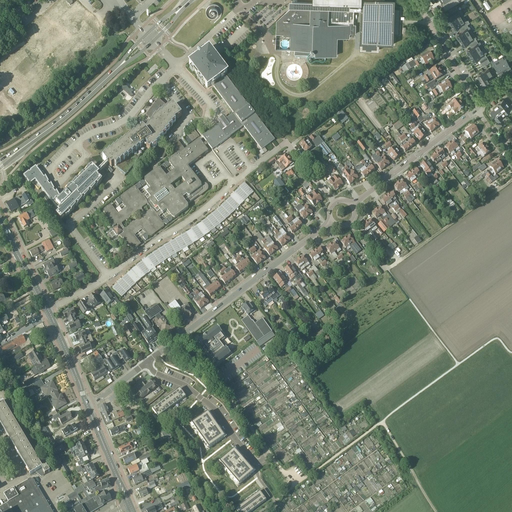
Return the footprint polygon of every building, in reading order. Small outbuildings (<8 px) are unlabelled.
[(276,21),(276,34),(284,35),(284,36),(291,37),(291,50),(295,50),(294,54),(295,54),(295,56),(309,57),(312,57),(317,57),(317,55),(336,56),(337,38),(349,38),(349,34),(355,34),(356,25),(353,25),(354,23),(356,23),(356,22),(354,22),(354,8),(360,9),(361,9),(361,0),(296,0),(297,1),(292,1),(292,6),(291,7),(286,12),(276,21)] [(361,9),(359,43),(360,43),(359,50),(379,50),(379,44),(385,44),(387,44),(393,44),(394,34),(399,34),(399,24),(400,9),(394,9),(394,0),(361,0),(361,9)] [(439,0),(441,2),(441,3),(445,10),(462,0),(439,0)] [(221,12),(221,10),(221,9),(220,8),(220,7),(219,6),(218,6),(218,5),(217,5),(216,4),(215,4),(214,4),(213,4),(212,4),(211,4),(210,4),(210,5),(209,5),(208,6),(207,7),(207,8),(206,8),(206,9),(206,10),(206,11),(206,12),(206,13),(206,14),(207,14),(207,15),(208,16),(209,17),(210,17),(211,18),(212,18),(213,18),(214,18),(214,17),(215,17),(216,17),(216,16),(219,18),(220,18),(220,17),(220,16),(221,16),(221,15),(221,14),(221,13),(221,12)] [(456,6),(450,9),(454,15),(448,18),(448,17),(447,18),(448,21),(449,21),(451,24),(463,16),(463,15),(463,14),(460,10),(459,11),(456,6)] [(464,17),(463,16),(451,24),(452,26),(452,27),(454,30),(455,29),(455,28),(460,25),(462,28),(470,23),(468,20),(467,21),(465,17),(464,17)] [(470,23),(462,28),(463,30),(457,34),(455,35),(457,38),(458,37),(459,40),(472,32),(469,27),(467,24),(470,23)] [(472,32),(459,40),(461,43),(462,46),(464,45),(470,41),(471,44),(477,40),(475,38),(475,37),(472,32)] [(477,40),(471,44),(473,46),(468,49),(467,49),(466,50),(468,53),(470,55),(483,48),(482,46),(480,42),(478,43),(477,40)] [(474,60),(477,58),(479,61),(481,59),(486,56),(485,54),(487,53),(484,49),(483,48),(470,55),(472,58),(471,58),(473,61),(474,60)] [(215,82),(219,79),(227,73),(209,49),(200,55),(199,53),(198,53),(197,54),(197,55),(198,57),(189,64),(207,88),(215,82)] [(429,52),(421,57),(420,56),(418,58),(419,60),(415,63),(412,58),(407,61),(409,63),(406,65),(409,70),(414,67),(416,66),(420,63),(421,63),(432,56),(429,52)] [(503,56),(498,59),(505,69),(507,67),(508,68),(511,66),(510,64),(509,65),(506,59),(509,58),(505,52),(503,54),(503,56)] [(432,56),(421,63),(422,65),(425,64),(426,65),(434,60),(432,56)] [(505,69),(498,59),(493,62),(499,71),(498,71),(499,73),(502,71),(505,69)] [(424,77),(425,80),(429,78),(428,77),(431,75),(433,73),(436,71),(437,72),(438,72),(438,73),(441,71),(438,66),(429,71),(426,73),(427,75),(424,77)] [(491,74),(488,69),(479,74),(477,75),(479,78),(479,77),(483,83),(486,81),(491,78),(489,76),(491,74)] [(433,73),(431,75),(428,77),(429,78),(425,80),(427,83),(434,78),(435,80),(443,75),(441,71),(438,73),(438,72),(437,72),(436,71),(433,73)] [(391,78),(396,85),(399,82),(392,73),(389,75),(391,78)] [(219,79),(215,82),(216,85),(214,87),(234,113),(205,135),(198,126),(196,128),(207,142),(205,144),(207,146),(208,144),(212,150),(244,126),(264,153),(267,151),(264,148),(275,140),(227,77),(221,81),(220,79),(219,80),(219,79)] [(428,89),(430,88),(430,87),(436,84),(434,81),(429,84),(429,83),(425,85),(428,89)] [(438,83),(436,84),(430,87),(430,88),(431,90),(438,85),(438,86),(436,87),(437,89),(439,92),(450,85),(447,81),(439,85),(438,83)] [(450,85),(439,92),(440,94),(443,93),(444,94),(452,89),(450,85)] [(146,114),(152,121),(146,129),(142,127),(143,127),(142,126),(140,129),(137,127),(133,131),(129,135),(125,138),(121,141),(118,143),(113,147),(108,149),(101,153),(104,157),(103,158),(106,163),(98,171),(99,173),(107,165),(109,164),(111,167),(114,165),(115,166),(126,174),(147,147),(150,150),(152,147),(153,149),(155,147),(157,145),(156,144),(160,141),(159,140),(163,137),(162,136),(166,133),(166,132),(169,129),(169,128),(173,125),(172,124),(176,121),(175,120),(177,118),(182,115),(173,104),(169,107),(158,99),(146,114)] [(458,99),(449,106),(446,108),(446,109),(443,111),(443,112),(441,113),(443,115),(445,114),(448,112),(453,108),(454,108),(461,103),(458,99)] [(498,105),(497,106),(503,114),(510,109),(503,99),(502,101),(499,100),(499,103),(497,104),(498,105)] [(461,103),(454,108),(452,110),(455,114),(464,107),(463,106),(464,106),(462,104),(461,104),(461,103)] [(503,114),(497,106),(490,112),(491,113),(491,115),(493,116),(498,121),(499,120),(501,120),(502,118),(503,117),(502,115),(503,114)] [(433,118),(430,120),(431,122),(433,124),(432,125),(433,126),(432,126),(434,130),(439,126),(433,118)] [(393,126),(397,131),(404,126),(401,121),(400,122),(399,121),(393,126)] [(429,123),(428,121),(425,124),(431,132),(434,130),(432,126),(433,126),(432,125),(433,124),(431,122),(429,123)] [(421,127),(419,125),(416,128),(417,130),(423,138),(427,135),(421,127)] [(462,140),(476,129),(473,125),(465,131),(466,133),(465,134),(466,135),(464,136),(462,134),(459,136),(462,140)] [(412,129),(409,132),(413,137),(415,135),(419,141),(423,138),(417,130),(416,128),(415,127),(412,129)] [(194,129),(187,134),(190,138),(186,141),(189,144),(192,142),(199,136),(194,129)] [(462,140),(459,143),(461,145),(462,146),(465,144),(468,142),(465,138),(466,137),(468,139),(470,138),(471,139),(479,133),(476,129),(462,140)] [(337,134),(332,138),(335,142),(340,138),(337,134)] [(311,144),(313,142),(313,141),(316,139),(316,138),(315,137),(314,136),(313,135),(310,138),(310,139),(311,140),(309,141),(307,138),(299,144),(302,148),(305,146),(305,147),(306,146),(307,147),(310,145),(311,144)] [(316,138),(316,139),(313,141),(313,142),(311,144),(310,145),(307,147),(306,146),(305,147),(305,146),(302,148),(306,153),(314,147),(316,149),(321,145),(318,141),(320,140),(319,139),(318,137),(316,138)] [(404,140),(410,148),(416,144),(411,137),(408,139),(407,138),(404,140)] [(160,167),(161,169),(158,168),(154,172),(155,173),(150,177),(149,175),(145,179),(145,182),(142,181),(139,182),(143,186),(146,183),(147,184),(147,185),(149,188),(150,188),(151,189),(142,195),(141,194),(142,193),(140,191),(139,191),(138,190),(142,187),(139,183),(136,185),(137,188),(134,187),(129,190),(131,192),(126,195),(125,194),(120,197),(121,200),(118,199),(115,201),(118,205),(122,202),(123,203),(123,204),(125,206),(126,207),(118,214),(112,206),(109,208),(108,206),(104,210),(104,213),(106,216),(106,217),(110,221),(111,221),(112,223),(111,225),(113,227),(117,224),(118,226),(115,228),(113,230),(113,231),(116,235),(117,235),(119,234),(122,231),(124,233),(120,236),(122,238),(124,238),(125,240),(125,241),(128,245),(129,245),(131,248),(134,249),(138,246),(137,244),(140,243),(134,235),(142,229),(143,230),(145,233),(146,233),(146,234),(143,237),(146,241),(148,239),(148,236),(151,237),(155,233),(154,232),(158,228),(160,230),(164,227),(164,224),(166,225),(169,223),(166,219),(162,222),(162,221),(162,220),(160,217),(159,217),(158,216),(167,210),(167,211),(167,212),(169,214),(170,214),(171,215),(167,218),(170,222),(172,220),(172,217),(175,218),(188,208),(188,205),(188,204),(204,192),(204,187),(205,187),(202,183),(201,184),(188,167),(208,151),(205,147),(207,146),(205,144),(203,145),(199,139),(185,150),(183,148),(184,148),(183,146),(180,143),(179,142),(178,140),(176,141),(174,142),(174,143),(173,144),(172,144),(171,143),(170,143),(169,143),(168,143),(167,144),(167,145),(160,151),(155,147),(153,149),(156,151),(155,152),(155,153),(155,154),(155,155),(156,156),(156,157),(157,157),(158,158),(159,158),(159,159),(160,159),(161,159),(162,158),(163,158),(164,157),(165,155),(165,154),(165,153),(171,149),(174,153),(176,155),(177,157),(174,158),(173,157),(169,160),(169,163),(166,162),(164,164),(167,168),(171,165),(171,166),(171,167),(173,169),(174,169),(175,170),(166,177),(166,176),(166,175),(164,172),(163,172),(162,171),(166,169),(163,165),(160,167)] [(404,140),(401,142),(402,143),(400,145),(405,152),(410,148),(404,140)] [(451,148),(453,151),(456,149),(457,151),(460,149),(453,140),(450,143),(452,146),(451,146),(452,147),(451,148)] [(364,152),(366,149),(360,141),(357,143),(364,152)] [(452,146),(450,143),(445,147),(450,153),(451,152),(453,155),(455,153),(453,151),(451,148),(452,147),(451,146),(452,146)] [(476,150),(478,153),(483,149),(484,150),(485,149),(485,150),(488,148),(484,143),(476,150)] [(330,153),(322,144),(318,147),(325,157),(330,153)] [(379,154),(382,152),(378,147),(373,151),(373,152),(374,152),(378,157),(379,157),(380,156),(379,154)] [(391,148),(390,148),(397,158),(401,155),(395,147),(392,149),(391,148)] [(388,150),(389,151),(387,153),(393,161),(397,158),(390,148),(388,150)] [(478,153),(477,153),(479,156),(481,155),(483,158),(491,151),(488,148),(485,150),(485,149),(484,150),(483,149),(478,153)] [(436,154),(441,160),(445,157),(443,155),(444,154),(441,150),(436,154)] [(370,160),(366,155),(364,152),(361,154),(367,162),(370,160)] [(287,154),(278,161),(275,163),(278,166),(280,165),(285,160),(286,161),(287,161),(288,162),(291,159),(287,154)] [(441,160),(436,154),(430,158),(434,162),(435,161),(437,164),(441,160)] [(383,156),(380,158),(384,162),(383,163),(383,164),(385,167),(390,164),(383,156)] [(379,157),(378,157),(375,159),(374,161),(375,162),(381,170),(385,167),(383,164),(383,163),(384,162),(380,158),(379,157)] [(276,161),(274,158),(267,164),(268,166),(276,161)] [(294,164),(291,159),(288,162),(287,161),(286,161),(285,160),(280,165),(282,167),(283,166),(285,169),(290,165),(291,166),(294,164)] [(363,160),(360,162),(369,174),(374,170),(370,164),(369,165),(369,164),(367,165),(363,160)] [(423,163),(431,173),(434,171),(426,161),(423,163)] [(491,172),(501,165),(498,161),(490,166),(492,169),(489,170),(491,172)] [(351,171),(350,169),(353,167),(350,163),(349,162),(345,165),(346,166),(343,168),(346,171),(347,170),(348,171),(349,172),(350,174),(352,177),(351,177),(351,178),(351,179),(353,182),(358,178),(352,170),(351,171)] [(369,174),(360,162),(358,164),(362,169),(359,171),(364,178),(369,174)] [(432,179),(431,178),(433,176),(432,175),(431,173),(423,163),(420,166),(428,176),(427,176),(431,180),(432,179)] [(478,169),(481,166),(479,163),(470,171),(472,174),(478,169)] [(504,168),(501,165),(491,172),(492,174),(494,172),(496,174),(504,168)] [(29,171),(23,176),(27,181),(30,185),(32,183),(38,190),(41,188),(46,195),(44,197),(44,196),(44,197),(52,207),(54,205),(58,210),(58,211),(58,212),(59,212),(56,215),(61,219),(65,215),(71,210),(72,211),(71,211),(72,211),(76,206),(75,205),(77,204),(78,204),(78,205),(82,200),(82,199),(84,197),(85,198),(89,193),(88,193),(90,191),(91,192),(96,187),(95,186),(97,184),(98,185),(98,186),(102,180),(101,179),(97,176),(97,175),(99,173),(98,171),(92,166),(92,167),(93,167),(91,169),(90,169),(89,168),(89,167),(85,173),(86,173),(84,175),(83,174),(79,179),(79,180),(80,180),(78,182),(77,182),(76,181),(76,180),(72,185),(73,186),(71,188),(70,187),(69,187),(66,192),(66,193),(64,195),(61,198),(60,198),(59,197),(60,197),(60,196),(57,191),(56,191),(55,192),(54,190),(54,189),(51,183),(51,184),(50,185),(49,185),(48,183),(49,182),(46,176),(45,176),(44,177),(44,178),(42,175),(43,175),(40,171),(36,166),(30,171),(29,172),(29,171)] [(416,168),(411,172),(416,180),(420,176),(419,174),(420,173),(416,168)] [(487,175),(490,173),(488,170),(481,176),(482,179),(486,175),(487,175)] [(327,178),(325,174),(323,171),(318,174),(321,177),(322,176),(324,180),(327,178)] [(347,171),(344,173),(342,175),(343,176),(350,184),(353,182),(351,179),(351,178),(351,177),(352,177),(350,174),(349,172),(348,171),(347,171)] [(416,180),(411,172),(406,176),(409,181),(410,181),(412,183),(416,180)] [(492,175),(490,173),(487,175),(492,182),(498,178),(496,175),(493,178),(491,176),(492,175)] [(336,176),(335,177),(333,175),(331,176),(333,178),(334,180),(333,181),(334,181),(336,184),(339,188),(343,185),(336,176)] [(339,188),(336,184),(334,181),(333,181),(334,180),(333,178),(328,182),(330,185),(329,186),(331,188),(332,187),(334,189),(335,191),(336,190),(336,191),(338,189),(338,188),(339,188)] [(402,180),(398,182),(401,185),(400,186),(400,187),(399,187),(402,190),(403,192),(405,194),(408,191),(407,190),(409,188),(402,180)] [(421,181),(416,185),(422,192),(424,190),(422,187),(424,185),(421,181)] [(398,182),(393,186),(399,193),(399,192),(401,194),(403,192),(402,190),(399,187),(400,187),(400,186),(401,185),(398,182)] [(240,187),(249,196),(252,193),(253,192),(254,192),(245,183),(244,183),(245,184),(244,185),(243,184),(240,187)] [(249,196),(240,187),(239,188),(240,189),(239,190),(238,189),(235,192),(245,201),(248,198),(248,197),(249,197),(249,196)] [(310,195),(312,197),(313,196),(318,204),(319,203),(320,203),(322,202),(322,201),(321,199),(314,190),(311,193),(309,194),(310,195)] [(234,194),(231,197),(240,206),(243,202),(244,201),(245,201),(235,192),(235,193),(236,194),(235,194),(234,194)] [(387,196),(392,203),(393,202),(394,202),(397,200),(396,200),(397,199),(392,192),(387,196)] [(6,205),(5,205),(6,207),(7,206),(10,213),(22,206),(26,203),(31,200),(27,193),(22,195),(23,198),(20,200),(18,197),(6,204),(6,205)] [(309,193),(308,194),(306,195),(308,197),(307,198),(314,207),(318,204),(313,196),(312,197),(310,195),(309,194),(309,193)] [(392,203),(387,196),(381,200),(385,205),(386,204),(388,206),(389,205),(390,207),(391,206),(392,208),(397,214),(399,213),(397,210),(395,207),(392,203)] [(240,206),(231,197),(230,197),(231,198),(230,199),(230,198),(227,201),(236,210),(239,207),(239,206),(240,206)] [(236,210),(227,201),(226,202),(227,203),(226,204),(225,203),(222,206),(231,215),(234,212),(235,211),(236,210)] [(303,207),(302,206),(300,206),(299,205),(295,208),(304,219),(308,216),(303,210),(304,209),(303,207)] [(304,209),(303,210),(308,216),(312,213),(306,205),(303,207),(304,209)] [(397,205),(395,207),(397,210),(398,210),(400,212),(400,213),(404,218),(407,215),(403,211),(400,208),(397,205)] [(220,207),(217,210),(226,219),(229,216),(230,215),(230,216),(231,215),(222,206),(221,206),(222,207),(221,208),(220,207)] [(380,207),(377,209),(379,212),(378,213),(379,214),(378,214),(380,217),(382,219),(383,221),(384,220),(386,218),(389,222),(386,224),(388,226),(389,227),(390,228),(395,224),(396,223),(395,222),(392,219),(392,218),(389,215),(389,214),(387,215),(380,207)] [(377,209),(372,213),(377,220),(378,219),(380,223),(378,225),(383,232),(384,233),(390,228),(389,227),(388,226),(386,224),(384,220),(383,221),(382,219),(380,217),(378,214),(379,214),(378,213),(379,212),(377,209)] [(216,211),(212,214),(221,224),(224,221),(225,220),(226,219),(217,210),(217,211),(217,212),(216,211)] [(31,211),(26,213),(18,217),(20,220),(20,221),(20,223),(21,223),(22,224),(21,225),(22,226),(23,226),(24,227),(28,225),(26,221),(34,216),(31,211)] [(221,224),(212,214),(213,215),(212,216),(211,215),(207,218),(215,228),(219,225),(220,224),(221,224)] [(396,219),(393,215),(393,214),(391,216),(394,220),(397,225),(400,223),(398,221),(398,222),(396,219)] [(244,217),(239,220),(240,221),(243,225),(244,224),(247,221),(245,218),(244,217)] [(215,228),(207,218),(208,219),(207,220),(206,219),(202,222),(210,232),(214,229),(215,228),(215,229),(215,228)] [(297,219),(292,223),(298,230),(302,226),(297,219)] [(368,228),(371,231),(373,229),(374,231),(377,229),(370,219),(367,222),(369,226),(369,227),(368,228)] [(210,232),(202,222),(202,223),(202,224),(201,223),(197,226),(205,236),(209,233),(208,233),(209,233),(210,232)] [(369,226),(367,222),(362,225),(364,229),(362,231),(367,238),(370,236),(368,234),(372,232),(371,231),(368,228),(369,227),(369,226)] [(292,223),(288,226),(289,229),(292,234),(298,230),(292,223)] [(196,227),(192,229),(199,240),(203,237),(204,236),(204,237),(205,236),(197,226),(197,227),(196,228),(196,227)] [(269,227),(269,228),(266,229),(271,237),(274,235),(269,227)] [(190,230),(187,233),(193,244),(198,241),(197,241),(198,240),(199,240),(192,229),(191,230),(192,231),(191,231),(190,230)] [(279,232),(280,232),(281,234),(282,236),(285,238),(284,239),(284,240),(283,240),(286,244),(290,240),(284,232),(282,229),(281,230),(280,231),(279,232)] [(193,244),(187,233),(186,233),(187,234),(186,235),(185,234),(181,236),(188,247),(192,245),(192,244),(193,244)] [(351,248),(356,255),(359,253),(361,251),(358,246),(349,235),(346,238),(348,241),(347,242),(348,242),(347,243),(349,246),(351,248)] [(180,237),(176,239),(182,250),(186,248),(187,247),(187,248),(188,247),(181,236),(181,238),(180,238),(180,237)] [(285,238),(282,236),(280,237),(279,236),(276,238),(282,246),(286,244),(283,240),(284,240),(284,239),(285,238)] [(351,248),(349,246),(347,243),(348,242),(347,242),(348,241),(346,238),(341,242),(346,248),(347,248),(348,250),(351,248)] [(43,246),(41,247),(36,249),(36,248),(29,252),(32,257),(39,254),(39,253),(43,251),(44,254),(46,253),(52,250),(54,249),(49,239),(42,244),(43,246)] [(182,250),(176,239),(175,240),(176,241),(175,241),(174,240),(170,243),(177,254),(181,251),(182,251),(182,250)] [(267,242),(269,244),(270,245),(272,248),(271,249),(272,250),(271,250),(273,253),(278,249),(272,241),(271,240),(270,239),(269,239),(268,240),(269,241),(267,242)] [(205,247),(207,250),(208,249),(212,247),(215,245),(214,243),(212,241),(206,246),(205,247)] [(332,250),(334,253),(337,251),(338,253),(341,251),(334,242),(331,244),(331,245),(333,248),(332,248),(333,249),(332,250)] [(177,254),(170,243),(169,243),(170,244),(169,245),(168,244),(164,246),(171,257),(175,254),(176,254),(177,254)] [(326,248),(331,254),(329,256),(333,261),(336,258),(338,257),(336,255),(334,253),(332,250),(333,249),(332,248),(333,248),(331,245),(331,244),(326,248)] [(272,248),(270,245),(268,247),(267,245),(263,248),(270,256),(273,253),(271,250),(272,250),(271,249),(272,248)] [(171,257),(164,246),(164,247),(163,248),(163,247),(159,250),(166,260),(170,258),(171,257)] [(230,255),(231,254),(233,253),(230,250),(227,246),(225,248),(230,255)] [(314,252),(320,258),(324,255),(322,253),(323,253),(319,248),(314,252)] [(166,260),(159,250),(158,250),(159,251),(158,252),(157,251),(153,253),(161,264),(164,261),(165,261),(166,260)] [(259,259),(261,262),(266,259),(260,251),(256,253),(258,254),(260,257),(259,258),(259,259)] [(242,259),(239,256),(236,252),(234,254),(237,258),(239,261),(241,263),(245,269),(251,265),(246,259),(244,260),(243,258),(242,259)] [(320,264),(323,268),(323,267),(323,268),(325,266),(322,262),(320,258),(314,252),(309,256),(313,260),(314,259),(315,261),(313,264),(316,267),(320,264)] [(347,254),(353,263),(356,261),(352,256),(352,255),(350,252),(347,254)] [(152,255),(148,257),(155,268),(159,265),(160,264),(161,264),(153,253),(152,254),(153,255),(152,256),(152,255)] [(260,257),(258,254),(256,256),(255,254),(251,257),(257,265),(261,262),(259,259),(259,258),(260,257)] [(300,263),(303,266),(305,264),(307,267),(310,264),(303,255),(299,258),(302,261),(301,262),(301,263),(300,263)] [(155,268),(148,257),(147,258),(148,259),(147,260),(146,259),(142,262),(150,272),(154,269),(154,268),(155,268)] [(302,261),(299,258),(294,262),(299,269),(300,268),(302,270),(304,268),(303,266),(300,263),(301,263),(301,262),(302,261)] [(44,272),(58,265),(54,259),(52,261),(52,260),(43,265),(44,269),(44,270),(44,271),(44,272)] [(150,272),(142,262),(143,263),(142,264),(141,263),(137,266),(145,276),(149,272),(150,272)] [(222,269),(224,273),(226,275),(230,281),(236,276),(230,268),(227,270),(221,263),(218,264),(222,269)] [(245,269),(241,263),(235,267),(240,273),(245,269)] [(58,265),(44,272),(45,273),(46,274),(48,274),(49,277),(59,272),(58,272),(61,271),(58,265)] [(290,265),(287,267),(296,279),(297,280),(299,278),(297,276),(298,275),(290,265)] [(136,267),(132,270),(140,280),(144,276),(145,276),(137,266),(137,267),(136,268),(136,267)] [(296,279),(287,267),(284,270),(291,280),(289,282),(292,286),(293,287),(296,285),(306,297),(308,295),(300,285),(298,281),(297,280),(296,279)] [(140,280),(132,270),(131,270),(132,271),(131,272),(131,271),(127,274),(136,284),(139,281),(139,280),(140,280)] [(74,276),(78,283),(85,279),(82,272),(81,273),(74,276)] [(280,273),(276,276),(284,286),(287,289),(290,293),(293,298),(297,295),(293,290),(292,291),(290,288),(292,286),(289,282),(287,283),(280,273)] [(136,284),(127,274),(126,275),(127,276),(127,277),(126,276),(122,279),(131,288),(135,285),(135,284),(136,284)] [(211,286),(202,275),(200,277),(199,277),(206,286),(204,288),(210,296),(215,292),(211,286)] [(230,281),(226,275),(220,279),(225,285),(230,281)] [(284,286),(276,276),(273,278),(281,288),(284,286)] [(131,288),(122,279),(123,280),(122,281),(121,280),(117,284),(126,293),(130,289),(131,288),(131,289),(131,288)] [(213,284),(211,286),(215,292),(221,288),(216,282),(217,282),(215,279),(211,282),(213,284)] [(63,286),(60,280),(50,284),(53,290),(63,286)] [(192,293),(187,286),(186,286),(185,284),(183,286),(181,285),(180,286),(177,282),(176,283),(184,293),(187,296),(190,294),(192,293)] [(126,293),(117,284),(118,285),(117,286),(116,285),(113,288),(122,297),(126,294),(125,294),(126,293)] [(264,290),(270,298),(273,296),(274,297),(276,299),(280,295),(276,290),(274,292),(270,287),(267,289),(267,288),(264,290)] [(200,293),(200,294),(197,290),(194,292),(194,293),(197,296),(198,295),(203,301),(202,302),(202,303),(201,303),(204,306),(209,303),(202,294),(201,295),(200,293)] [(270,298),(264,290),(262,292),(262,293),(259,295),(263,300),(261,302),(265,307),(273,301),(270,298)] [(117,305),(120,303),(114,295),(112,297),(107,291),(100,295),(107,305),(114,300),(117,305)] [(197,296),(194,293),(192,293),(190,294),(191,295),(193,295),(195,297),(193,299),(194,301),(200,309),(204,306),(201,303),(202,303),(202,302),(203,301),(198,295),(197,296)] [(90,300),(87,302),(91,307),(93,306),(94,307),(100,303),(94,295),(90,297),(91,298),(89,299),(90,300)] [(167,307),(166,308),(172,317),(174,316),(177,313),(184,322),(194,314),(186,303),(181,307),(176,300),(167,307)] [(91,307),(87,302),(85,303),(84,302),(83,303),(82,302),(78,305),(83,314),(89,310),(89,309),(91,307)] [(250,313),(251,314),(255,312),(254,310),(255,310),(251,305),(250,306),(248,303),(242,308),(240,310),(243,313),(245,311),(247,315),(250,313)] [(159,314),(162,312),(156,305),(150,309),(144,313),(150,320),(150,321),(150,320),(155,317),(158,322),(157,323),(159,325),(157,327),(164,337),(174,329),(165,317),(162,319),(159,314)] [(69,321),(75,319),(74,316),(75,316),(72,309),(69,310),(68,309),(67,310),(66,310),(66,311),(66,312),(63,313),(65,318),(66,317),(67,319),(68,319),(69,321)] [(248,316),(241,321),(254,339),(256,341),(260,347),(267,342),(264,337),(272,332),(262,318),(255,324),(252,321),(248,316)] [(75,319),(69,321),(70,324),(69,324),(70,326),(69,327),(71,331),(80,327),(77,321),(76,321),(75,319)] [(133,333),(127,324),(125,321),(120,325),(122,328),(121,328),(128,337),(133,333)] [(133,325),(138,334),(141,332),(136,323),(133,325)] [(146,331),(154,341),(156,340),(156,339),(158,337),(151,327),(146,331)] [(203,337),(198,341),(203,347),(212,358),(211,358),(216,365),(230,354),(226,347),(225,348),(221,342),(226,339),(222,333),(217,327),(208,334),(207,334),(203,337)] [(293,328),(290,331),(293,334),(295,337),(298,335),(293,328)] [(80,343),(91,339),(90,336),(86,337),(83,331),(74,335),(76,340),(77,340),(78,341),(79,341),(80,343)] [(146,331),(141,334),(148,344),(151,342),(151,343),(154,341),(146,331)] [(21,336),(11,341),(17,352),(31,345),(28,339),(24,340),(21,336)] [(91,339),(80,343),(81,346),(80,346),(81,348),(80,349),(82,353),(91,349),(89,343),(92,342),(91,339)] [(17,352),(11,341),(0,347),(4,355),(6,359),(17,352)] [(43,361),(40,356),(41,356),(39,353),(38,353),(37,350),(36,351),(30,354),(28,355),(31,361),(31,362),(32,363),(32,365),(33,366),(34,367),(36,365),(43,362),(42,362),(43,361)] [(116,353),(120,359),(122,357),(125,362),(128,361),(131,359),(125,350),(122,352),(120,350),(116,353)] [(113,358),(110,360),(116,369),(119,368),(118,367),(120,365),(117,360),(120,359),(116,353),(111,355),(113,358)] [(94,358),(94,359),(92,355),(88,357),(94,367),(97,365),(101,362),(103,361),(98,354),(99,356),(94,359),(94,358)] [(12,364),(19,359),(17,355),(10,360),(12,364)] [(36,365),(34,367),(31,368),(36,376),(39,374),(39,375),(44,372),(43,370),(46,368),(46,369),(49,367),(49,366),(46,360),(43,361),(42,362),(43,362),(36,365)] [(105,360),(103,361),(101,362),(103,366),(102,366),(103,366),(104,369),(107,367),(110,372),(113,370),(113,371),(116,369),(110,360),(107,362),(105,360)] [(97,365),(94,367),(96,370),(91,373),(90,373),(94,378),(93,379),(94,381),(95,381),(104,376),(99,368),(103,366),(102,366),(103,366),(101,362),(97,365)] [(104,369),(103,366),(99,368),(104,376),(107,374),(104,369)] [(25,386),(33,382),(30,378),(23,382),(25,386)] [(142,387),(135,392),(141,399),(147,394),(148,394),(151,391),(158,386),(152,379),(146,384),(145,383),(141,386),(142,387)] [(45,387),(41,380),(33,385),(36,391),(41,389),(43,393),(45,392),(47,397),(51,395),(52,397),(58,393),(56,391),(57,391),(52,382),(47,385),(45,387)] [(180,389),(176,392),(182,400),(186,397),(180,389)] [(176,392),(172,395),(178,403),(182,400),(176,392)] [(58,393),(52,397),(53,400),(51,401),(56,410),(66,404),(61,395),(59,396),(58,395),(58,394),(58,393)] [(172,395),(168,398),(174,406),(178,403),(172,395)] [(168,398),(164,401),(170,409),(174,406),(168,398)] [(164,401),(160,403),(166,412),(170,409),(164,401)] [(0,421),(31,474),(30,475),(35,473),(35,472),(36,472),(40,475),(41,476),(42,476),(44,475),(44,474),(45,475),(50,472),(48,469),(47,467),(46,467),(44,468),(44,467),(42,468),(41,469),(3,404),(4,403),(2,404),(0,405),(0,421)] [(160,403),(156,406),(162,415),(166,412),(160,403)] [(108,409),(106,404),(99,407),(103,414),(104,414),(107,422),(112,421),(124,416),(122,411),(117,413),(116,411),(109,414),(108,412),(109,411),(109,410),(109,409),(108,409)] [(156,406),(152,409),(158,418),(162,415),(156,406)] [(57,415),(55,411),(47,415),(49,419),(57,415)] [(59,414),(52,418),(54,421),(58,419),(62,425),(72,419),(69,412),(60,417),(59,414)] [(208,413),(191,424),(208,449),(225,437),(208,413)] [(66,429),(62,432),(65,437),(69,435),(73,433),(77,430),(77,429),(78,429),(76,426),(75,426),(74,425),(70,427),(66,429)] [(123,425),(117,428),(116,427),(110,430),(112,436),(116,435),(117,435),(118,434),(119,433),(126,431),(123,425)] [(162,434),(164,439),(171,436),(169,431),(162,434)] [(49,437),(46,439),(52,450),(55,448),(49,437)] [(135,448),(132,442),(118,448),(121,454),(135,448)] [(73,457),(72,455),(86,450),(83,443),(73,447),(73,446),(69,448),(72,454),(67,456),(68,459),(70,458),(73,457)] [(56,455),(65,450),(62,445),(51,451),(54,456),(56,455)] [(86,450),(72,455),(73,457),(73,458),(75,457),(78,457),(80,462),(77,463),(79,466),(81,465),(84,464),(82,459),(89,456),(86,450)] [(234,450),(219,463),(239,485),(254,472),(234,450)] [(135,453),(131,455),(123,459),(125,465),(136,460),(138,459),(135,453)] [(150,453),(138,459),(140,462),(152,456),(150,453)] [(143,466),(142,463),(136,466),(128,469),(130,475),(138,471),(139,474),(149,470),(146,465),(143,466)] [(92,465),(85,468),(83,470),(81,467),(76,470),(78,473),(81,471),(84,476),(95,471),(92,465)] [(140,475),(140,474),(140,475),(132,479),(135,485),(146,479),(145,478),(152,474),(151,472),(156,470),(155,467),(150,470),(150,469),(149,470),(139,474),(140,475)] [(84,485),(82,485),(82,486),(83,488),(84,488),(94,483),(92,480),(99,477),(95,471),(84,476),(87,482),(84,485)] [(149,487),(146,488),(146,487),(143,489),(138,491),(140,497),(148,494),(148,493),(149,493),(148,491),(156,487),(155,483),(159,482),(159,483),(161,482),(165,480),(164,478),(163,479),(163,477),(158,479),(157,478),(153,480),(153,481),(148,483),(149,487)] [(0,511),(52,511),(33,480),(33,479),(30,479),(27,480),(4,494),(4,495),(9,502),(6,504),(0,507),(0,511)] [(100,483),(97,484),(98,487),(94,489),(92,490),(93,494),(89,495),(88,496),(90,499),(90,500),(93,498),(97,496),(96,493),(107,489),(111,487),(110,485),(108,480),(100,483)] [(188,482),(177,487),(179,491),(184,488),(185,489),(190,487),(188,482)] [(96,487),(94,484),(84,489),(86,492),(96,487)] [(107,492),(97,496),(93,498),(90,500),(90,499),(88,496),(86,492),(84,489),(83,488),(82,486),(74,491),(75,492),(73,493),(67,497),(69,500),(75,496),(77,498),(79,502),(81,506),(85,511),(92,511),(103,506),(103,505),(107,503),(107,502),(111,501),(109,495),(107,492)] [(158,486),(156,487),(160,495),(165,492),(163,489),(160,490),(158,486)] [(260,492),(256,495),(263,503),(266,501),(263,497),(262,495),(260,492)] [(256,495),(253,497),(259,506),(263,503),(256,495)] [(253,497),(250,500),(256,508),(259,506),(253,497)] [(250,500),(246,502),(252,511),(256,508),(250,500)] [(85,511),(81,506),(79,502),(71,507),(73,510),(70,511),(85,511)] [(246,502),(243,504),(248,511),(250,511),(252,511),(246,502)] [(160,510),(158,508),(162,506),(160,503),(146,510),(146,511),(155,511),(156,511),(160,510)]
